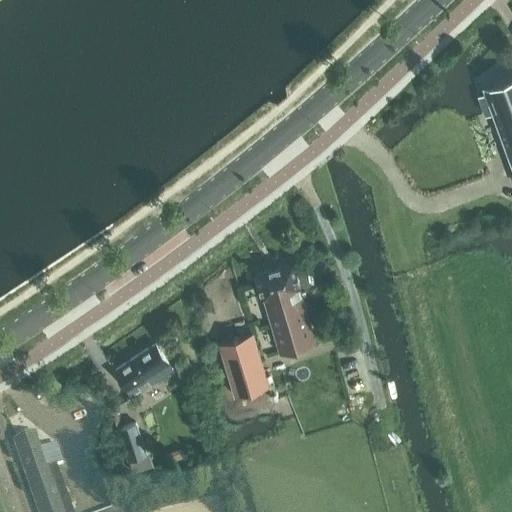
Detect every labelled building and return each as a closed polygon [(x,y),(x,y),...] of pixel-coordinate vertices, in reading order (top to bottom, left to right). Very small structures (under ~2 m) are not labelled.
[(511,77),(485,87),(487,92),(478,96),(486,116),(494,113),(511,161),(511,77)] [(254,273),(261,296),(262,296),(279,351),(315,340),(298,285),(299,285),(292,261),(254,273)] [(252,331),(220,341),(236,393),(267,384),(252,331)] [(115,369),(132,394),(171,369),(154,343),(115,369)] [(187,357),(176,363),(184,378),(195,373),(187,357)] [(120,427),(130,458),(147,452),(137,421),(120,427)] [(71,511),(55,467),(61,465),(59,461),(54,448),(40,453),(34,435),(12,443),(37,511),(71,511)] [(182,446),(166,451),(169,459),(185,454),(182,446)] [(0,511),(17,511),(0,465),(0,511)]
